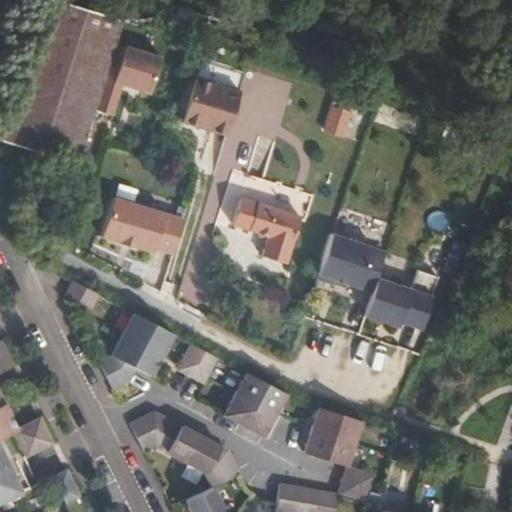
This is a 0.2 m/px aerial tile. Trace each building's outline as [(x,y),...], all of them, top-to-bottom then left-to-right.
[(114,43),(121,20),(56,0),(43,0),(0,139),(0,141),(76,165),(93,109),(114,43)] [(114,43),(93,109),(112,116),(121,85),(150,93),(161,58),(114,43)] [(183,122),(230,136),(243,94),(197,79),(183,122)] [(331,105),(323,129),(342,135),(350,112),(331,105)] [(103,237),(154,252),(155,248),(174,254),(185,219),(114,198),(103,237)] [(241,198),(233,223),(268,235),(262,255),(286,263),(300,216),(241,198)] [(72,281),(64,295),(90,308),(97,294),(72,281)] [(343,316),(361,322),(369,297),(352,291),(343,316)] [(98,361),(112,389),(127,382),(134,368),(149,377),(172,334),(132,313),(110,355),(109,356),(98,361)] [(0,372),(13,366),(1,341),(0,340),(0,372)] [(203,383),(216,358),(190,343),(176,369),(203,383)] [(262,436),(285,394),(245,372),(222,415),(262,436)] [(2,404),(0,404),(0,436),(12,431),(15,429),(2,404)] [(318,407),(303,453),(344,466),(345,465),(359,420),(318,407)] [(153,411),(129,423),(143,451),(153,445),(205,473),(211,488),(238,475),(226,450),(153,411)] [(25,456),(52,442),(40,417),(15,429),(12,431),(25,456)] [(0,502),(19,493),(0,453),(0,502)] [(345,466),(337,494),(362,502),(371,474),(345,466)] [(65,503),(79,496),(66,470),(52,477),(65,503)] [(279,484),(274,511),(279,511),(333,511),(337,495),(279,484)] [(226,511),(221,508),(210,488),(184,501),(189,511),(226,511)]
